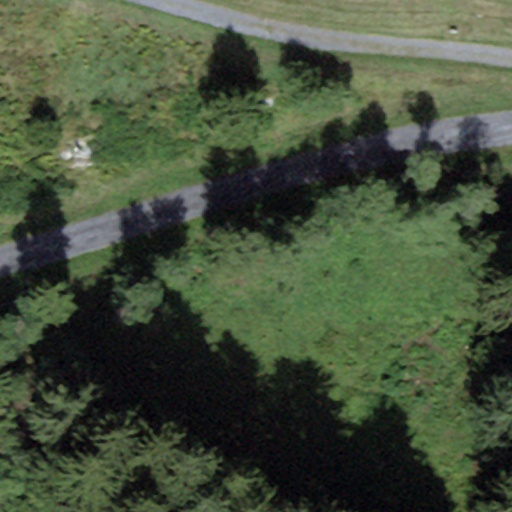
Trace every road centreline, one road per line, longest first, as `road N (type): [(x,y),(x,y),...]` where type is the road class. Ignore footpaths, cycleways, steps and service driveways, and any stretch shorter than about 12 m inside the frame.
road 1 (track): [(0,261),(302,163),(511,126)]
road 2 (track): [(511,63),(296,39),(151,0)]
